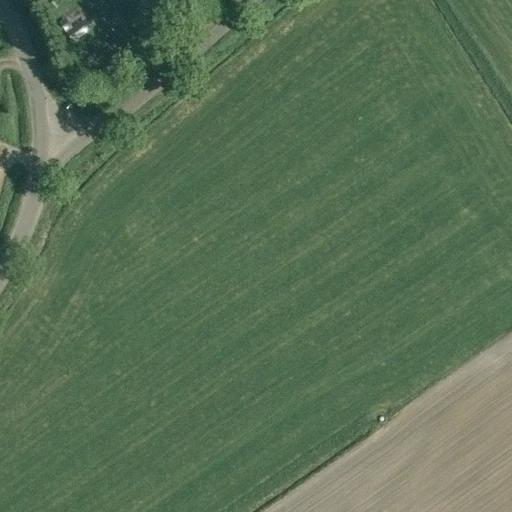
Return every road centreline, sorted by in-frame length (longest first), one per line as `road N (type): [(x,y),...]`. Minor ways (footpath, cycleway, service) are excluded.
road 1 (unclassified): [(53,136),(113,122),(252,0)]
road 2 (unclassified): [(0,273),(51,172),(53,136)]
road 3 (unclassified): [(53,136),(47,87),(0,7)]
